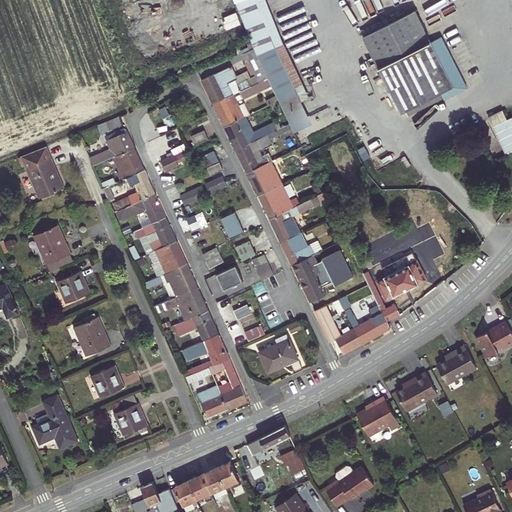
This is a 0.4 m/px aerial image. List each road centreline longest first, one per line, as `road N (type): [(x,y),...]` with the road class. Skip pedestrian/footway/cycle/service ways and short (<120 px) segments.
road 1 (residential): [(195,82),(142,108),(135,129),(263,419)]
road 2 (residential): [(195,82),(342,380)]
road 3 (residential): [(81,157),(204,443)]
road 4 (tertiary): [(506,256),(447,313),(342,380)]
road 5 (tertiary): [(204,443),(48,510)]
road 6 (residential): [(0,398),(48,510)]
